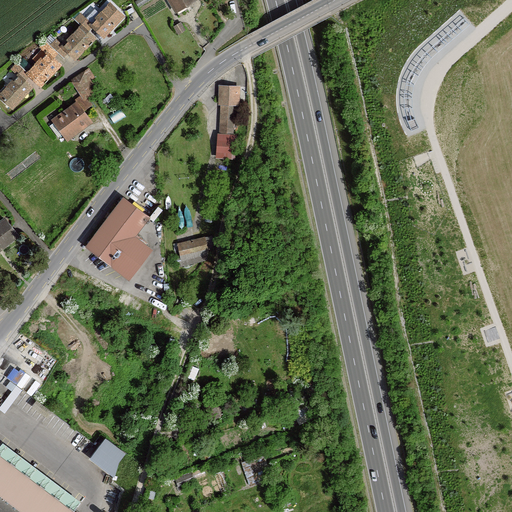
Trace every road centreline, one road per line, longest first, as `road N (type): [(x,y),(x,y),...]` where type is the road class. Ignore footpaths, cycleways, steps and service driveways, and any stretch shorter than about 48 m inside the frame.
road 1 (motorway): [(275,0),(386,511)]
road 2 (motorway): [(402,511),(293,0)]
road 3 (motorway): [(347,0),(452,511)]
road 4 (track): [(139,492),(207,300),(251,141),(244,48)]
road 5 (motorway): [(511,383),(401,0)]
road 6 (tertiary): [(185,96),(0,333)]
road 7 (residential): [(185,96),(139,22),(0,130)]
road 8 (tertiary): [(337,0),(244,48),(185,96)]
